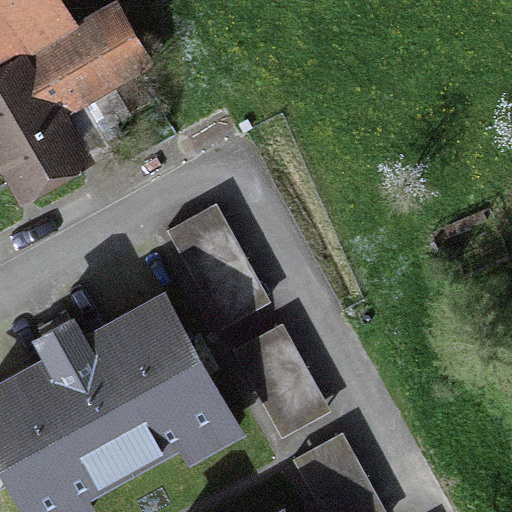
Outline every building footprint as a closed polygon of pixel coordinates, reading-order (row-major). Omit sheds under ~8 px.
[(0,0),(0,38),(52,8),(47,0),(0,0)] [(76,160),(105,143),(78,95),(139,60),(111,12),(0,74),(0,145),(22,185),(73,156),(76,160)] [(226,211),(174,238),(227,340),(278,313),(226,211)] [(55,355),(0,385),(0,442),(37,509),(223,407),(162,296),(83,340),(66,309),(38,325),(55,355)] [(289,336),(237,364),(284,450),(336,422),(289,336)] [(390,511),(352,441),(299,469),(322,511),(390,511)]
